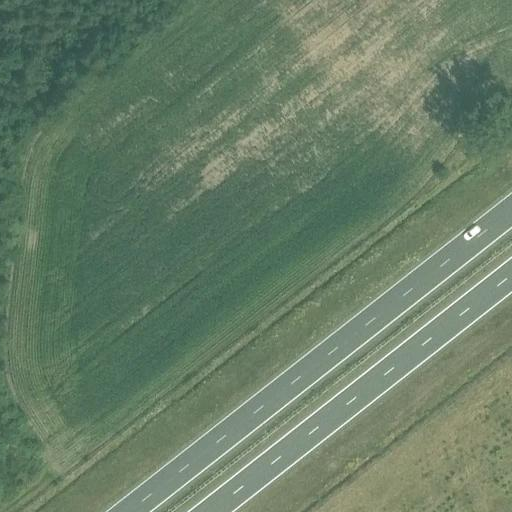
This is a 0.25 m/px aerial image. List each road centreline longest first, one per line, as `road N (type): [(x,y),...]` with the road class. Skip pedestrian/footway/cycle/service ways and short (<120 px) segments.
road 1 (trunk): [(511,210),(127,511)]
road 2 (trunk): [(205,511),(511,270)]
